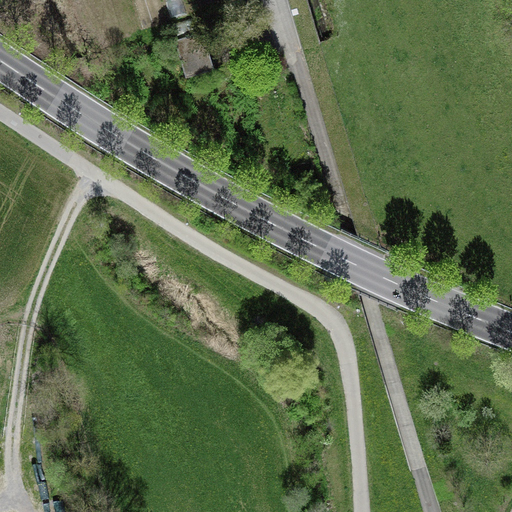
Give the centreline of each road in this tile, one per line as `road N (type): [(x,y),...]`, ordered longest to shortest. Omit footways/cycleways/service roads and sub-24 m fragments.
road 1 (secondary): [(511,330),(271,223),(0,60)]
road 2 (track): [(348,232),(429,511)]
road 3 (track): [(348,232),(285,0)]
road 4 (track): [(91,176),(22,315)]
